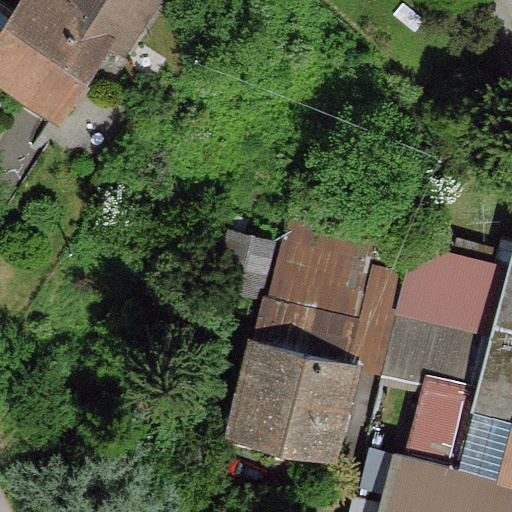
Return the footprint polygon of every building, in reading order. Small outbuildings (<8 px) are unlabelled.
[(0,0),(0,43),(22,12),(0,0)] [(0,43),(0,73),(59,111),(110,34),(62,0),(29,0),(22,12),(0,43)] [(62,0),(110,34),(127,46),(155,0),(62,0)] [(291,214),(261,336),(354,360),(387,373),(418,246),(291,214)] [(273,242),(232,231),(219,282),(260,292),(273,242)] [(333,447),(354,360),(261,336),(238,424),(333,447)]
